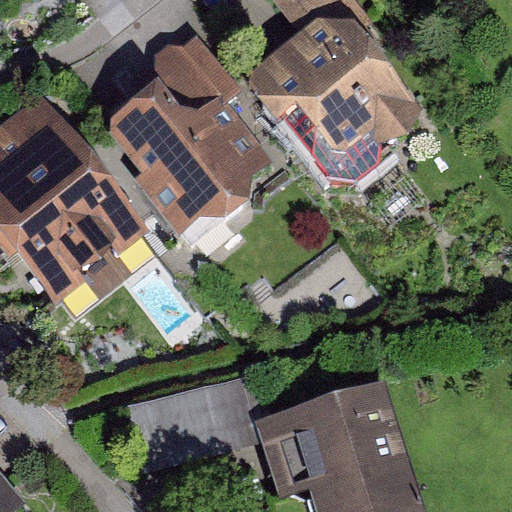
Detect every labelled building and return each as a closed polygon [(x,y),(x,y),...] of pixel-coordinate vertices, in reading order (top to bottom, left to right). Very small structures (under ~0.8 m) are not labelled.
[(0,0),(0,10),(0,11),(27,0),(0,0)] [(356,32),(320,29),(250,82),(250,95),(278,131),(298,116),(332,161),(347,161),(370,143),(379,155),(411,146),(423,119),(356,32)] [(157,104),(107,144),(180,234),(200,217),(212,232),(247,203),(232,185),(258,164),(221,118),(238,103),(196,51),(147,91),(157,104)] [(7,137),(0,142),(0,249),(45,303),(129,234),(58,148),(34,168),(7,137)] [(303,507),(297,511),(406,511),(367,399),(250,438),(271,503),(303,507)]
